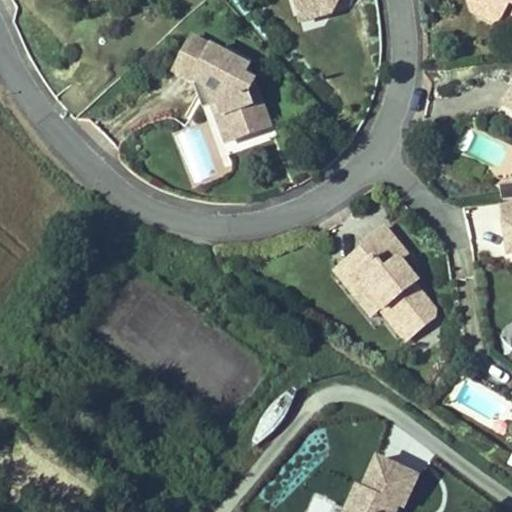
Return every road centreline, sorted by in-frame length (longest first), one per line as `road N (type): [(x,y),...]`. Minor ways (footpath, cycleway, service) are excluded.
road 1 (residential): [(382,134),(318,193),(282,209),(204,219),(165,210),(97,170),(31,97),(0,44)]
road 2 (residential): [(398,0),(402,64),(382,134)]
road 3 (residential): [(382,134),(427,207),(453,231)]
